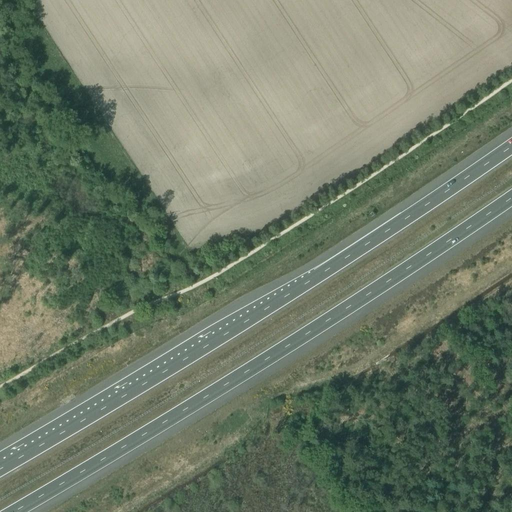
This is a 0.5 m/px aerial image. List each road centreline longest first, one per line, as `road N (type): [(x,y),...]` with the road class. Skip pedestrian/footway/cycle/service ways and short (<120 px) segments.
road 1 (motorway): [(511,145),(310,281),(0,468)]
road 2 (motorway): [(14,511),(511,197)]
